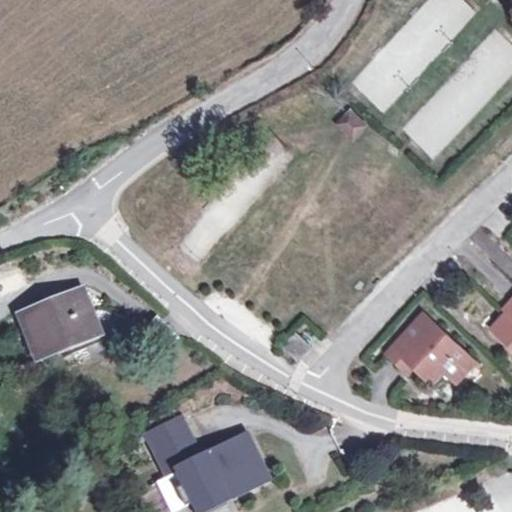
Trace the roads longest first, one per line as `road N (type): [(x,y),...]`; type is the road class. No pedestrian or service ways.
road 1 (unclassified): [(78,207),(180,122),(300,65),(357,0)]
road 2 (residential): [(307,393),(511,169)]
road 3 (residential): [(78,207),(163,297),(307,393)]
road 4 (residential): [(307,393),(446,434),(511,440)]
